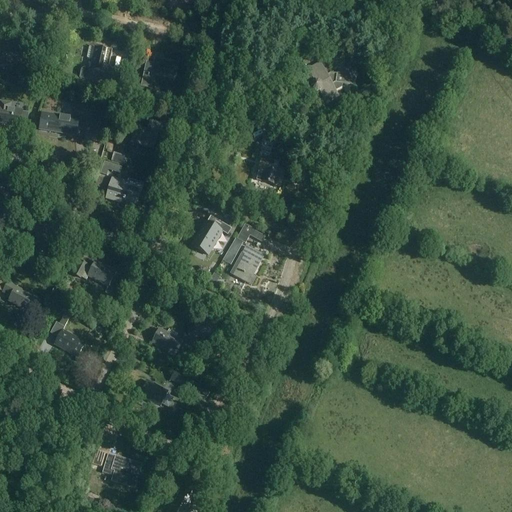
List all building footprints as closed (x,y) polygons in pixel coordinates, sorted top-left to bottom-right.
[(0,67),(23,65),(23,59),(31,58),(29,46),(0,50),(0,67)] [(79,79),(86,81),(106,85),(105,86),(107,87),(116,88),(117,88),(120,74),(107,71),(108,68),(108,67),(108,66),(112,51),(106,50),(95,48),(89,47),(87,59),(92,60),(91,64),(90,70),(88,69),(85,69),(83,69),(81,70),(81,71),(79,79)] [(319,93),(322,99),(321,102),(324,103),(326,106),(339,98),(336,92),(342,88),(342,85),(354,86),(356,72),(345,70),(343,65),(344,57),(332,56),(330,64),(337,65),(336,75),(330,74),(327,76),(320,63),(307,70),(314,83),(313,83),(312,84),(311,85),(311,86),(311,87),(311,89),(311,90),(312,92),(313,93),(314,93),(317,94),(319,93)] [(179,63),(162,60),(161,66),(153,64),(146,63),(141,88),(151,90),(153,77),(175,81),(179,63)] [(23,110),(10,108),(11,104),(0,102),(0,124),(20,128),(21,126),(26,127),(28,114),(23,113),(23,110)] [(98,106),(91,131),(106,136),(114,111),(98,106)] [(79,124),(79,121),(44,115),(41,131),(50,133),(77,137),(79,124)] [(254,130),(256,124),(244,119),(242,125),(249,128),(246,135),(249,136),(252,129),(254,130)] [(167,136),(170,128),(149,122),(146,131),(135,127),(130,144),(153,152),(159,133),(167,136)] [(262,182),(261,183),(276,187),(278,179),(284,180),(287,165),(269,160),(271,149),(261,147),(258,159),(262,160),(256,181),(262,182)] [(114,154),(111,162),(125,166),(127,158),(114,154)] [(119,174),(121,169),(104,163),(102,169),(119,174)] [(136,207),(140,190),(142,184),(128,180),(128,182),(112,178),(105,200),(122,205),(122,203),(136,207)] [(0,217),(5,218),(6,212),(7,212),(10,197),(3,196),(5,186),(0,184),(0,217)] [(232,230),(221,224),(211,217),(197,238),(198,239),(193,247),(207,257),(222,234),(227,237),(232,230)] [(40,253),(55,244),(43,224),(28,233),(40,253)] [(237,240),(245,245),(253,230),(245,226),(237,240)] [(236,239),(229,250),(237,255),(243,244),(237,240),(236,239)] [(245,256),(233,277),(251,286),(256,278),(253,277),(255,273),(254,273),(256,269),(257,270),(260,263),(263,257),(263,258),(264,257),(246,248),(243,254),(245,256)] [(53,254),(46,267),(52,270),(59,258),(53,254)] [(116,272),(94,262),(91,269),(79,263),(73,275),(86,282),(87,279),(108,289),(116,272)] [(10,298),(8,302),(33,316),(42,301),(17,287),(18,285),(8,280),(7,283),(0,279),(0,291),(2,293),(1,294),(10,298)] [(211,280),(207,285),(217,292),(221,286),(211,280)] [(54,288),(50,297),(57,300),(61,292),(54,288)] [(56,324),(50,334),(58,339),(55,345),(78,358),(85,345),(62,332),(69,319),(64,316),(59,325),(56,324)] [(198,319),(192,332),(210,341),(217,328),(198,319)] [(222,335),(226,334),(222,324),(218,326),(222,335)] [(183,341),(194,346),(198,339),(189,335),(186,334),(183,340),(176,337),(167,333),(159,329),(151,345),(167,353),(166,355),(175,358),(176,356),(183,341)] [(160,407),(165,398),(167,394),(147,384),(140,396),(160,407)] [(185,398),(188,393),(172,384),(169,390),(185,398)] [(142,466),(108,456),(104,469),(115,472),(112,482),(135,489),(142,466)] [(201,473),(209,479),(215,484),(220,476),(207,466),(203,471),(201,473)] [(183,496),(179,494),(169,511),(187,511),(193,502),(195,503),(199,496),(186,489),(183,496)]
